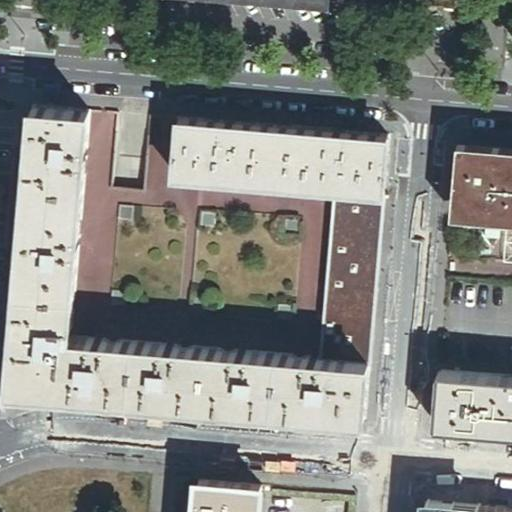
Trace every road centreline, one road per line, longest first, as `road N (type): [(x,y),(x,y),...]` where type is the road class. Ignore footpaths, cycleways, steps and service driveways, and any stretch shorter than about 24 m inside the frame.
road 1 (secondary): [(0,66),(429,105)]
road 2 (residential): [(0,448),(41,434),(88,435),(395,461)]
road 3 (residential): [(395,461),(429,105)]
